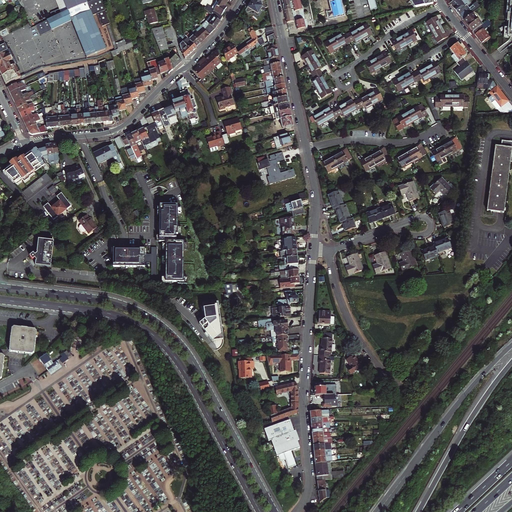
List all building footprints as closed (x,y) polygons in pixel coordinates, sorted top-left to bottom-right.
[(48,20),(37,26),(41,36),(53,30),(72,21),(86,57),(106,49),(92,16),(96,14),(101,27),(109,24),(101,0),(93,0),(68,11),(61,14),(52,18),(48,20)] [(55,0),(59,9),(61,14),(66,12),(68,11),(63,0),(55,0)] [(63,0),(68,11),(93,0),(63,0)] [(227,3),(222,0),(217,0),(214,5),(216,6),(213,11),(221,16),(227,7),(225,6),(227,3)] [(262,6),(266,8),(268,7),(266,0),(253,0),(253,1),(252,0),(245,10),(246,12),(253,10),(257,13),(262,6)] [(282,0),(287,23),(294,22),(294,18),(293,18),(291,9),(294,9),(295,12),(302,10),(300,0),(296,1),(295,0),(282,0)] [(377,10),(374,0),(367,0),(370,12),(377,10)] [(469,3),(466,0),(455,0),(454,1),(450,4),(452,7),(463,21),(471,15),(481,8),(477,3),(470,9),(466,5),(469,3)] [(50,13),(52,18),(61,14),(59,9),(50,13)] [(158,22),(155,9),(144,12),(145,15),(147,15),(149,24),(158,22)] [(477,22),(471,15),(463,21),(467,25),(469,25),(469,27),(469,28),(472,32),(482,25),(479,21),(477,22)] [(209,24),(202,28),(203,28),(203,29),(204,31),(209,34),(209,35),(215,29),(221,22),(220,21),(215,17),(209,24)] [(426,23),(431,33),(441,27),(437,21),(438,20),(436,17),(426,23)] [(295,21),(298,35),(305,33),(303,20),(295,21)] [(474,35),(481,43),(489,37),(483,29),(490,23),(487,20),(482,25),(472,32),(473,33),(473,32),(475,34),(474,35)] [(369,37),(373,35),(367,24),(357,30),(362,40),(369,36),(369,37)] [(188,34),(186,36),(186,37),(187,38),(196,48),(201,44),(200,44),(205,39),(209,35),(209,34),(204,31),(203,29),(203,28),(202,28),(201,26),(196,30),(198,32),(191,38),(188,34)] [(252,39),(245,44),(248,49),(255,45),(257,48),(260,46),(256,41),(258,40),(254,31),(252,27),(248,29),(252,39)] [(267,35),(274,34),(272,27),(265,28),(267,35)] [(441,27),(431,33),(437,43),(441,41),(443,39),(448,37),(446,34),(445,34),(441,27)] [(346,35),(351,43),(354,41),(356,44),(362,40),(357,30),(350,34),(350,33),(346,35)] [(408,33),(401,36),(407,46),(417,40),(411,30),(407,32),(408,33)] [(266,37),(268,42),(275,39),(274,34),(266,37)] [(351,43),(346,35),(343,37),(341,34),(334,38),(340,48),(347,44),(347,45),(351,43)] [(395,40),(394,39),(391,41),(397,52),(407,46),(401,36),(395,40)] [(6,84),(12,81),(21,77),(20,74),(17,68),(15,69),(13,70),(11,67),(9,61),(13,59),(10,54),(6,56),(1,47),(5,45),(2,37),(0,37),(0,72),(4,80),(6,84)] [(180,45),(180,46),(181,51),(185,58),(196,48),(187,38),(180,45)] [(260,46),(265,44),(261,38),(258,40),(256,41),(260,46)] [(340,48),(334,38),(324,44),(330,54),(334,52),(333,51),(340,48)] [(134,47),(133,42),(126,45),(126,42),(116,46),(117,49),(111,52),(112,56),(134,47)] [(228,46),(223,50),(226,60),(233,55),(232,54),(236,51),(236,50),(230,42),(227,44),(228,46)] [(457,43),(450,49),(454,55),(451,57),(456,63),(463,58),(466,55),(457,43)] [(245,44),(236,50),(236,51),(237,52),(239,56),(248,49),(245,44)] [(279,57),(276,45),(266,47),(269,59),(279,57)] [(201,61),(211,71),(221,63),(217,58),(219,57),(217,50),(208,58),(208,57),(206,59),(207,59),(206,60),(204,58),(201,61)] [(308,66),(318,60),(312,50),(301,56),(303,60),(304,59),(308,66)] [(382,55),(375,59),(381,68),(391,62),(385,52),(382,54),(382,55)] [(176,55),(170,61),(173,70),(182,61),(176,55)] [(168,71),(169,73),(173,70),(170,61),(168,58),(167,57),(165,58),(164,59),(165,62),(168,71)] [(280,63),(279,57),(269,59),(263,61),(265,67),(280,63)] [(463,58),(456,63),(461,70),(456,74),(460,80),(472,71),(463,58)] [(369,62),(368,61),(365,64),(371,74),(381,68),(375,59),(369,62)] [(113,60),(106,62),(108,70),(115,68),(113,60)] [(150,70),(152,81),(158,79),(157,75),(161,74),(158,64),(157,60),(147,62),(149,67),(150,70)] [(318,60),(308,66),(312,73),(311,74),(313,77),(321,72),(319,69),(322,68),(318,60)] [(198,63),(200,65),(194,71),(202,80),(211,71),(201,61),(198,63)] [(165,62),(158,64),(161,74),(168,71),(165,62)] [(440,73),(436,64),(434,62),(431,64),(431,65),(425,68),(430,78),(440,73)] [(281,71),(280,63),(265,67),(264,67),(265,74),(281,71)] [(414,74),(419,81),(422,79),(424,82),(430,78),(425,68),(418,72),(414,74)] [(152,81),(150,70),(145,72),(145,74),(141,75),(142,78),(144,87),(153,85),(152,81)] [(492,81),(488,81),(487,80),(487,76),(482,75),(482,74),(482,70),(478,70),(476,86),(476,88),(481,88),(480,90),(486,91),(486,89),(488,89),(491,84),(492,81)] [(283,78),(281,71),(265,74),(267,81),(283,78)] [(321,72),(313,77),(315,80),(312,82),(316,89),(326,83),(322,76),(323,75),(321,72)] [(409,73),(403,76),(408,86),(414,82),(415,83),(419,81),(414,74),(411,76),(409,73)] [(181,86),(180,86),(182,90),(189,87),(188,83),(187,83),(186,79),(185,80),(183,76),(179,80),(181,86)] [(408,86),(403,76),(396,80),(395,79),(392,81),(398,92),(408,86)] [(142,78),(134,80),(136,84),(138,94),(145,92),(144,87),(142,78)] [(267,81),(268,88),(284,85),(283,78),(267,81)] [(243,79),(234,81),(236,89),(245,86),(243,79)] [(177,82),(176,83),(177,87),(180,93),(182,99),(187,115),(189,119),(193,117),(194,118),(195,119),(197,118),(197,116),(197,114),(196,114),(195,111),(195,110),(195,109),(194,108),(193,106),(195,105),(193,99),(191,100),(190,98),(191,96),(190,95),(189,95),(188,92),(189,91),(188,89),(187,89),(185,89),(184,91),(183,92),(182,90),(180,86),(181,86),(179,80),(177,82)] [(21,82),(7,89),(10,93),(24,87),(21,82)] [(322,99),(333,93),(331,90),(330,90),(326,83),(316,89),(322,99)] [(129,91),(131,100),(139,98),(138,94),(136,84),(128,87),(129,91)] [(487,98),(499,113),(511,112),(511,107),(507,101),(498,90),(497,91),(494,88),(491,84),(488,89),(490,91),(488,93),(491,95),(487,98)] [(267,89),(268,95),(286,91),(284,85),(268,88),(267,89)] [(25,90),(24,87),(10,93),(12,99),(21,94),(20,92),(25,90)] [(233,105),(228,87),(221,89),(224,97),(216,99),(220,110),(224,109),(224,108),(233,105)] [(383,99),(377,89),(373,91),(373,92),(367,95),(373,105),(383,99)] [(123,97),(125,105),(132,104),(131,100),(129,91),(122,93),(123,97)] [(286,91),(268,95),(269,102),(275,100),(287,98),(286,91)] [(21,94),(12,99),(15,104),(29,97),(27,94),(22,96),(21,94)] [(29,97),(15,104),(17,109),(26,104),(25,102),(30,100),(29,98),(30,98),(31,99),(37,96),(35,94),(29,97)] [(361,108),(365,106),(366,109),(373,105),(367,95),(361,99),(360,98),(357,100),(361,108)] [(440,95),(440,98),(435,99),(435,108),(441,108),(441,107),(452,107),(451,95),(440,95)] [(463,95),(451,95),(452,107),(463,106),(463,107),(469,107),(468,98),(463,98),(463,95)] [(96,113),(95,107),(92,107),(91,103),(90,96),(87,96),(88,103),(89,109),(92,109),(92,113),(96,113)] [(116,99),(116,100),(119,111),(126,109),(125,105),(123,97),(116,99)] [(287,98),(275,100),(276,106),(288,104),(287,98)] [(182,117),(187,115),(182,99),(171,102),(173,106),(176,114),(177,114),(178,118),(182,117)] [(357,100),(353,102),(351,99),(345,103),(350,113),(357,109),(358,110),(361,108),(357,100)] [(111,112),(113,117),(120,115),(119,111),(116,100),(109,102),(110,106),(111,112)] [(350,113),(345,103),(338,107),(338,106),(334,108),(340,118),(343,116),(344,117),(350,113)] [(17,109),(20,114),(33,107),(32,104),(27,106),(26,104),(17,109)] [(272,107),(274,114),(290,111),(288,104),(276,106),(272,107)] [(422,117),(422,118),(427,115),(421,104),(407,112),(412,122),(422,117)] [(77,116),(78,125),(84,124),(83,114),(81,115),(80,105),(76,105),(76,109),(77,116)] [(31,114),(30,112),(35,110),(34,108),(35,108),(35,106),(33,107),(20,114),(22,119),(31,114)] [(103,106),(101,106),(103,122),(114,121),(113,117),(111,112),(105,112),(105,107),(103,108),(103,106)] [(163,110),(167,119),(176,115),(176,114),(173,106),(163,110)] [(47,128),(53,128),(52,111),(52,107),(45,107),(45,108),(46,114),(46,120),(47,128)] [(334,108),(331,110),(329,107),(323,111),(328,121),(335,117),(336,120),(340,118),(334,108)] [(92,109),(89,109),(90,124),(97,123),(96,113),(92,113),(92,109)] [(170,127),(167,119),(163,110),(158,112),(163,125),(165,129),(170,127)] [(280,120),(291,117),(290,111),(274,114),(272,114),(273,121),(280,120)] [(328,121),(323,111),(316,115),(316,114),(312,116),(318,127),(328,121)] [(151,115),(157,128),(163,125),(158,112),(151,115)] [(412,122),(407,112),(392,120),(398,131),(403,129),(402,128),(412,122)] [(22,119),(25,124),(43,115),(42,114),(38,116),(37,114),(32,116),(31,114),(22,119)] [(25,124),(27,129),(46,120),(46,114),(43,115),(25,124)] [(154,123),(151,116),(146,119),(149,125),(154,123)] [(293,126),(291,117),(280,120),(282,129),(293,126)] [(235,131),(242,129),(239,119),(235,121),(235,120),(224,123),(228,135),(236,133),(235,131)] [(46,120),(27,129),(29,133),(32,135),(47,132),(47,128),(46,120)] [(145,148),(146,150),(155,146),(149,131),(150,131),(148,126),(137,132),(145,148)] [(139,151),(145,148),(137,132),(131,135),(139,151)] [(224,145),(220,132),(214,134),(214,136),(214,137),(211,138),(207,139),(210,149),(211,153),(218,150),(217,147),(224,145)] [(288,134),(281,136),(276,137),(274,138),(277,149),(292,145),(290,137),(289,138),(288,134)] [(141,156),(139,151),(131,135),(123,139),(125,144),(129,143),(131,148),(129,149),(130,152),(133,151),(136,159),(141,156)] [(441,147),(447,157),(461,148),(456,138),(447,142),(448,143),(441,147)] [(506,209),(505,209),(511,162),(511,142),(510,142),(502,141),(502,147),(497,147),(488,211),(505,213),(505,211),(506,211),(506,209)] [(47,155),(58,154),(57,144),(45,145),(46,148),(47,155)] [(119,156),(118,156),(113,145),(109,147),(114,157),(120,170),(122,169),(121,168),(123,167),(119,159),(120,158),(119,156)] [(406,153),(412,163),(427,155),(424,150),(422,146),(421,145),(420,145),(413,148),(413,149),(406,153)] [(488,211),(497,147),(495,146),(487,211),(488,211)] [(99,165),(114,157),(109,147),(94,154),(99,165)] [(447,157),(441,147),(435,150),(434,149),(431,151),(436,162),(447,157)] [(42,157),(37,150),(36,148),(29,151),(31,153),(41,167),(45,164),(40,159),(42,157)] [(49,161),(47,155),(46,148),(37,150),(42,157),(46,162),(49,161)] [(376,153),(370,156),(375,166),(390,158),(385,148),(383,148),(376,152),(376,153)] [(339,154),(332,158),(338,168),(352,160),(346,149),(338,153),(339,154)] [(41,167),(31,153),(25,157),(24,156),(23,157),(22,155),(21,155),(18,157),(18,158),(19,160),(18,161),(17,158),(10,163),(12,167),(4,173),(15,184),(16,183),(17,185),(18,185),(22,182),(22,181),(23,181),(24,183),(25,183),(30,179),(30,178),(35,175),(34,173),(35,172),(36,172),(42,167),(41,167)] [(267,168),(270,177),(267,177),(269,184),(295,177),(293,170),(280,174),(277,162),(284,160),(282,153),(270,156),(271,162),(269,162),(268,160),(257,163),(259,170),(267,168)] [(412,163),(406,153),(400,156),(396,158),(401,168),(412,163)] [(375,166),(370,156),(363,159),(359,161),(365,172),(375,166)] [(326,161),(326,160),(322,162),(328,173),(338,168),(332,158),(326,161)] [(85,178),(80,166),(74,169),(74,170),(71,170),(66,170),(68,183),(78,181),(85,178)] [(52,181),(48,175),(24,193),(28,199),(52,181)] [(453,192),(441,179),(430,189),(436,195),(440,192),(446,198),(453,192)] [(409,202),(419,198),(412,182),(398,187),(400,195),(406,193),(409,202)] [(59,193),(55,187),(49,191),(53,197),(59,193)] [(329,195),(334,209),(335,209),(343,206),(338,192),(329,195)] [(71,206),(63,195),(58,199),(61,202),(52,209),(49,205),(45,209),(53,220),(71,206)] [(286,205),(300,201),(299,196),(285,200),(286,205)] [(303,208),(300,201),(286,205),(285,205),(286,207),(287,206),(289,212),(292,211),(303,208)] [(378,209),(382,219),(395,214),(392,204),(378,209)] [(178,206),(160,205),(160,208),(157,208),(157,216),(159,216),(159,236),(156,236),(156,242),(165,242),(165,245),(161,245),(161,251),(165,251),(165,258),(161,258),(161,264),(165,265),(165,278),(161,278),(161,284),(169,285),(169,283),(178,283),(179,285),(187,285),(187,280),(183,280),(183,242),(176,242),(176,235),(177,235),(178,212),(182,212),(182,208),(178,208),(178,206)] [(342,222),(350,219),(345,205),(343,206),(335,209),(340,222),(342,222)] [(304,213),(303,208),(292,211),(293,216),(304,213)] [(378,209),(366,214),(369,223),(382,219),(378,209)] [(450,215),(453,214),(451,210),(439,214),(444,228),(453,225),(450,215)] [(87,235),(96,228),(88,219),(87,219),(85,216),(77,223),(87,235)] [(293,218),(279,219),(280,226),(282,226),(283,235),(295,234),(294,224),(293,224),(293,218)] [(350,219),(342,222),(346,231),(355,228),(352,218),(350,219)] [(52,265),(54,239),(39,237),(37,251),(35,253),(33,251),(30,254),(33,257),(35,256),(37,258),(36,263),(52,265)] [(446,239),(433,244),(434,247),(437,253),(449,248),(446,239)] [(286,251),(296,250),(295,240),(285,241),(286,251)] [(151,254),(144,254),(144,262),(151,262),(150,275),(155,275),(156,247),(151,247),(151,254)] [(437,253),(434,247),(421,252),(425,261),(438,256),(437,253)] [(144,249),(110,248),(110,253),(112,253),(112,266),(144,267),(144,262),(144,254),(144,249)] [(402,271),(416,266),(410,250),(401,254),(404,262),(399,264),(402,271)] [(375,274),(390,268),(384,252),(374,256),(378,264),(373,266),(375,274)] [(348,275),(363,270),(357,254),(347,257),(350,266),(345,268),(348,275)] [(285,266),(297,264),(297,257),(286,258),(283,258),(284,266),(285,266)] [(298,270),(297,264),(285,266),(285,269),(274,270),(275,273),(298,270)] [(299,278),(298,270),(275,273),(271,273),(271,276),(285,275),(286,275),(288,275),(288,279),(299,278)] [(299,284),(299,278),(288,279),(279,279),(280,289),(294,287),(294,284),(299,284)] [(276,301),(277,306),(290,305),(290,304),(292,304),(292,303),(297,302),(297,297),(296,297),(296,295),(294,293),(286,294),(287,301),(281,301),(276,301)] [(207,329),(219,327),(218,326),(219,307),(218,301),(203,303),(204,310),(205,311),(198,319),(200,321),(200,322),(200,323),(201,323),(202,324),(203,324),(204,324),(206,325),(207,329)] [(274,319),(290,317),(289,307),(284,308),(273,310),(274,319)] [(330,316),(330,312),(320,311),(319,324),(333,324),(333,316),(330,316)] [(279,329),(286,329),(286,321),(273,323),(273,319),(258,321),(259,328),(263,327),(279,326),(279,329)] [(276,330),(276,337),(287,336),(286,329),(279,329),(279,326),(263,327),(264,330),(266,329),(268,331),(276,330)] [(20,327),(20,328),(14,327),(12,328),(11,335),(10,343),(9,349),(11,352),(17,353),(25,354),(31,354),(34,353),(35,347),(36,338),(37,333),(35,330),(29,329),(26,328),(22,328),(20,327)] [(329,353),(332,353),(333,334),(325,334),(324,339),(323,339),(322,347),(321,347),(320,356),(328,357),(329,353)] [(288,341),(277,342),(278,349),(274,349),(274,350),(273,350),(273,352),(288,351),(288,341)] [(54,364),(47,354),(39,359),(47,369),(54,364)] [(291,354),(280,355),(280,371),(290,371),(290,366),(290,363),(291,363),(291,361),(298,361),(299,355),(292,354),(291,354)] [(354,366),(349,369),(352,374),(364,367),(356,355),(349,359),(354,366)] [(69,360),(66,356),(63,358),(60,360),(63,364),(69,360)] [(319,365),(321,366),(320,374),(330,374),(331,361),(328,361),(328,357),(320,356),(319,365)] [(256,368),(256,360),(240,360),(240,368),(241,368),(241,377),(254,377),(253,371),(252,371),(252,368),(256,368)] [(48,371),(54,367),(60,363),(58,361),(54,364),(47,369),(48,371)] [(265,390),(270,389),(268,381),(259,383),(261,391),(265,390)] [(296,383),(272,388),(273,395),(291,391),(291,408),(277,413),(275,405),(268,407),(271,422),(298,413),(297,389),(296,383)] [(315,387),(315,395),(321,395),(336,395),(336,385),(326,385),(326,387),(315,387)] [(336,395),(321,395),(321,399),(325,399),(325,405),(325,407),(337,407),(337,398),(338,398),(342,398),(342,395),(336,395)] [(327,410),(310,412),(311,419),(322,417),(327,417),(327,414),(329,414),(329,411),(327,411),(327,410)] [(264,428),(267,439),(293,431),(290,420),(264,428)] [(270,439),(273,447),(297,438),(295,431),(293,432),(293,431),(267,439),(268,440),(270,439)] [(330,443),(331,443),(333,443),(332,437),(329,437),(324,437),(324,438),(313,440),(314,445),(330,443)] [(297,438),(273,447),(275,455),(277,455),(279,461),(283,460),(282,457),(291,456),(290,451),(299,448),(296,441),(298,441),(297,438)] [(282,457),(283,460),(284,459),(287,468),(295,466),(293,462),(295,461),(293,458),(292,458),(291,456),(282,457)] [(332,462),(332,456),(315,457),(315,464),(327,463),(332,462)] [(315,464),(317,481),(324,481),(332,480),(331,472),(328,473),(327,463),(315,464)] [(317,481),(320,502),(326,498),(329,498),(328,490),(325,491),(324,481),(317,481)]
